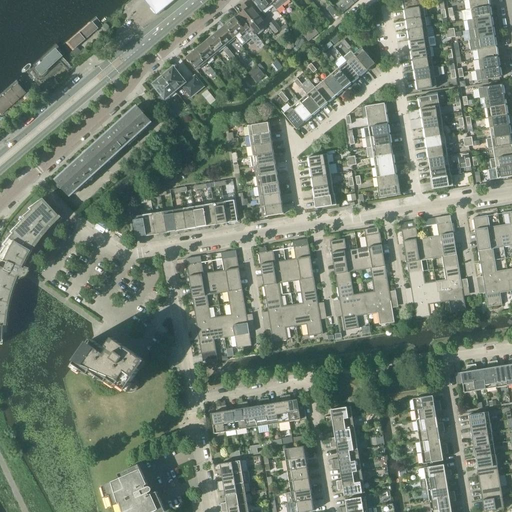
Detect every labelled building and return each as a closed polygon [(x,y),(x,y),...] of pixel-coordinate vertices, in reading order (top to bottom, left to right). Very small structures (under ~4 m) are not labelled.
[(143,0),(156,16),(174,0),(143,0)] [(261,12),(271,4),(267,0),(251,0),(258,9),(261,12)] [(267,0),(271,4),(276,11),(288,0),(267,0)] [(343,13),(348,8),(341,0),(336,5),(343,13)] [(341,0),(348,8),(354,3),(351,0),(341,0)] [(402,0),(404,10),(423,7),(422,0),(402,0)] [(490,6),(488,0),(468,0),(470,9),(490,6)] [(239,15),(255,34),(267,25),(248,2),(241,7),(245,11),(239,15)] [(491,16),(490,6),(470,9),(465,10),(467,20),(491,16)] [(425,17),(423,7),(404,10),(406,20),(425,17)] [(234,18),(225,26),(236,39),(240,35),(243,39),(247,35),(257,47),(262,42),(255,34),(239,15),(235,19),(234,18)] [(493,26),(491,16),(467,20),(466,20),(468,31),(493,26)] [(427,27),(425,17),(406,20),(407,30),(427,27)] [(275,34),(281,30),(274,21),(268,25),(275,34)] [(67,44),(73,52),(77,49),(98,31),(92,23),(67,44)] [(215,33),(226,47),(236,39),(225,26),(215,33)] [(475,40),(495,36),(493,26),(468,31),(469,41),(475,40)] [(308,41),(318,33),(313,27),(303,35),(308,41)] [(428,37),(427,27),(407,30),(409,40),(428,37)] [(205,42),(216,55),(222,50),(231,60),(235,57),(226,47),(215,33),(205,42)] [(337,36),(331,41),(335,45),(340,40),(337,36)] [(434,36),(428,37),(409,40),(411,50),(430,47),(436,46),(434,36)] [(496,46),(495,36),(475,40),(477,50),(496,46)] [(196,49),(207,63),(216,55),(205,42),(196,49)] [(498,57),(496,46),(477,50),(479,60),(498,57)] [(432,57),(430,47),(411,50),(412,60),(432,57)] [(353,55),(354,55),(366,71),(367,72),(376,64),(362,48),(353,55)] [(81,53),(77,49),(73,52),(72,53),(76,58),(81,53)] [(197,71),(207,63),(196,49),(186,58),(197,71)] [(26,77),(34,85),(58,64),(50,55),(26,77)] [(359,77),(366,71),(354,55),(346,61),(359,77)] [(433,67),(432,57),(412,60),(414,70),(433,67)] [(500,67),(498,57),(479,60),(480,70),(500,67)] [(225,65),(220,59),(217,62),(222,68),(225,65)] [(351,83),(359,77),(346,61),(339,68),(351,83)] [(438,66),(433,67),(414,70),(415,80),(435,77),(440,76),(438,66)] [(173,67),(163,76),(175,91),(181,85),(184,89),(188,86),(193,92),(203,85),(195,75),(186,82),(173,67)] [(216,73),(211,67),(207,70),(212,76),(216,73)] [(500,67),(480,70),(475,71),(477,81),(501,77),(500,67)] [(343,90),(351,83),(339,68),(331,75),(343,90)] [(261,71),(253,79),(256,82),(257,83),(265,76),(261,71)] [(336,96),(343,90),(331,75),(323,81),(336,96)] [(169,96),(175,91),(163,76),(152,84),(157,90),(152,94),(171,116),(175,112),(168,103),(172,99),(169,96)] [(437,88),(435,77),(415,80),(417,91),(437,88)] [(328,103),(336,96),(323,81),(315,88),(328,103)] [(480,99),(485,98),(504,95),(502,84),(478,88),(480,99)] [(0,98),(0,116),(25,96),(16,85),(0,98)] [(320,109),(328,103),(315,88),(307,94),(320,109)] [(45,89),(40,93),(44,98),(49,94),(45,89)] [(207,90),(201,95),(206,100),(211,95),(207,90)] [(312,116),(320,109),(307,94),(299,101),(312,116)] [(420,108),(439,105),(438,95),(418,98),(420,108)] [(506,105),(504,95),(485,98),(486,108),(506,105)] [(305,122),(312,116),(299,101),(292,107),(305,122)] [(363,118),(367,117),(386,114),(384,103),(361,107),(363,118)] [(422,118),(441,115),(439,105),(420,108),(422,118)] [(507,115),(506,105),(486,108),(488,118),(507,115)] [(137,106),(109,130),(124,147),(151,122),(137,106)] [(305,122),(292,107),(292,106),(283,114),(297,130),(306,123),(305,122)] [(367,117),(369,127),(388,124),(386,114),(367,117)] [(423,128),(443,125),(441,115),(422,118),(423,128)] [(509,125),(507,115),(488,118),(490,128),(509,125)] [(248,126),(249,136),(271,133),(269,122),(248,126)] [(369,127),(370,137),(390,134),(388,124),(369,127)] [(425,139),(444,135),(443,125),(423,128),(425,139)] [(511,135),(509,125),(490,128),(491,138),(511,135)] [(82,155),(97,171),(124,147),(109,130),(82,155)] [(271,133),(249,136),(251,146),(272,143),(271,133)] [(391,144),(390,134),(370,137),(372,147),(391,144)] [(446,145),(444,135),(425,139),(427,149),(446,145)] [(511,142),(511,135),(491,138),(486,139),(488,149),(493,148),(511,144),(511,142)] [(251,146),(253,156),(274,153),(272,143),(251,146)] [(369,158),(373,157),(393,154),(391,144),(372,147),(367,148),(369,158)] [(511,144),(493,148),(495,158),(511,155),(511,144)] [(448,155),(446,145),(427,149),(428,159),(448,155)] [(249,167),(254,166),(275,163),(274,153),(253,156),(248,157),(249,167)] [(310,168),(329,165),(327,154),(308,157),(310,168)] [(394,164),(393,154),(373,157),(375,167),(394,164)] [(70,196),(97,171),(82,155),(55,180),(70,196)] [(449,166),(448,155),(428,159),(430,169),(449,166)] [(491,169),(496,168),(511,165),(511,155),(495,158),(490,159),(491,169)] [(254,166),(256,177),(277,173),(275,163),(254,166)] [(396,174),(394,164),(375,167),(377,178),(396,174)] [(310,168),(311,178),(331,175),(329,165),(310,168)] [(511,176),(511,165),(496,168),(497,179),(511,176)] [(451,175),(449,166),(430,169),(431,178),(430,178),(430,179),(452,176),(451,175)] [(256,177),(258,187),(279,183),(277,173),(256,177)] [(398,183),(396,174),(377,178),(378,187),(378,188),(399,184),(399,183),(398,183)] [(311,178),(313,188),(332,185),(331,175),(311,178)] [(453,186),(452,176),(430,179),(432,190),(453,186)] [(258,187),(259,197),(280,193),(279,183),(258,187)] [(401,195),(399,184),(378,188),(380,198),(401,195)] [(313,197),(314,198),(335,195),(335,194),(334,194),(332,185),(313,188),(315,197),(313,197)] [(259,197),(261,207),(282,203),(280,193),(259,197)] [(336,205),(335,195),(314,198),(315,209),(336,205)] [(0,249),(0,261),(4,263),(1,269),(0,268),(0,341),(1,325),(3,326),(4,312),(7,300),(10,287),(13,279),(15,279),(16,279),(17,279),(18,279),(19,279),(20,278),(21,277),(23,276),(23,275),(24,274),(24,273),(25,273),(25,272),(25,271),(25,270),(25,268),(22,267),(26,258),(32,247),(40,237),(48,227),(57,218),(40,199),(26,208),(28,210),(17,220),(19,221),(8,232),(10,233),(0,245),(2,246),(0,249)] [(234,200),(224,202),(227,223),(238,221),(234,200)] [(217,225),(227,223),(224,202),(214,204),(217,225)] [(284,214),(282,203),(261,207),(263,217),(284,214)] [(207,226),(217,225),(214,204),(203,205),(207,226)] [(197,228),(207,226),(203,205),(193,207),(197,228)] [(183,209),(187,230),(197,228),(193,207),(183,209)] [(183,209),(173,210),(177,231),(187,230),(183,209)] [(173,210),(163,212),(167,233),(177,231),(173,210)] [(510,224),(500,225),(502,236),(511,234),(511,211),(508,212),(510,224)] [(167,233),(163,212),(153,213),(156,235),(167,233)] [(146,236),(156,235),(153,213),(143,215),(146,236)] [(136,238),(146,236),(143,215),(132,217),(136,238)] [(439,235),(428,237),(430,248),(455,244),(450,215),(436,218),(439,235)] [(473,218),(476,240),(502,236),(500,225),(490,227),(488,215),(473,218)] [(405,252),(430,248),(428,237),(418,239),(415,221),(400,224),(405,252)] [(357,249),(359,260),(384,256),(380,233),(379,233),(378,227),(364,230),(367,247),(357,249)] [(511,234),(502,236),(503,247),(511,245),(511,234)] [(502,236),(476,240),(480,262),(495,260),(493,249),(503,247),(502,236)] [(285,260),(287,271),(312,267),(307,239),(293,241),(295,259),(285,260)] [(359,260),(357,249),(346,250),(345,239),(330,241),(333,264),(359,260)] [(459,266),(455,244),(430,248),(432,259),(442,257),(444,268),(459,266)] [(430,248),(405,252),(409,274),(424,272),(422,261),(432,259),(430,248)] [(214,272),(215,283),(240,279),(236,250),(221,253),(224,270),(214,272)] [(287,271),(285,260),(275,262),(273,250),(258,253),(262,276),(287,271)] [(190,287),(215,283),(214,272),(203,274),(200,256),(186,259),(190,287)] [(384,256),(359,260),(360,271),(370,269),(372,280),(387,278),(384,256)] [(360,271),(359,260),(333,264),(337,286),(352,283),(350,272),(360,271)] [(484,285),(509,280),(507,270),(497,271),(495,260),(480,262),(484,285)] [(462,288),(459,266),(444,268),(446,280),(435,281),(437,292),(462,288)] [(312,267),(287,271),(289,282),(299,281),(301,292),(316,289),(312,267)] [(289,282),(287,271),(262,276),(265,298),(280,295),(279,284),(289,282)] [(424,272),(409,274),(412,296),(437,292),(435,281),(425,283),(424,272)] [(364,293),(366,304),(391,300),(387,278),(372,280),(374,291),(364,293)] [(240,279),(215,283),(217,294),(227,292),(229,304),(244,301),(240,279)] [(511,292),(509,280),(484,285),(487,307),(502,305),(500,293),(511,292)] [(215,283),(190,287),(194,309),(209,307),(207,296),(217,294),(215,283)] [(341,308),(366,304),(364,293),(354,295),(352,283),(337,286),(341,308)] [(437,292),(439,303),(449,301),(451,313),(466,311),(462,288),(437,292)] [(292,305),(294,316),(319,312),(316,289),(301,292),(302,303),(292,305)] [(437,292),(412,296),(416,319),(431,317),(429,305),(439,303),(437,292)] [(269,320),(294,316),(292,305),(282,306),(280,295),(265,298),(269,320)] [(391,300),(366,304),(368,315),(378,313),(380,325),(395,322),(391,300)] [(221,316),(223,327),(248,323),(244,301),(229,304),(231,315),(221,316)] [(368,315),(366,304),(341,308),(344,331),(359,328),(357,317),(368,315)] [(198,331),(223,327),(221,316),(211,318),(209,307),(194,309),(198,331)] [(319,312),(294,316),(296,327),(306,325),(308,337),(323,334),(319,312)] [(286,328),(296,327),(294,316),(269,320),(273,342),(288,340),(286,328)] [(248,323),(223,327),(224,338),(235,337),(237,348),(251,346),(248,323)] [(224,338),(223,327),(198,331),(201,354),(216,352),(214,340),(224,338)] [(105,349),(91,339),(71,369),(127,393),(128,393),(129,393),(131,393),(132,393),(133,393),(134,392),(135,392),(136,391),(137,390),(138,389),(138,388),(139,387),(139,386),(139,385),(139,384),(139,383),(139,382),(138,381),(138,380),(137,379),(136,378),(135,377),(146,361),(113,338),(105,349)] [(217,359),(216,352),(201,354),(202,362),(217,359)] [(483,369),(486,389),(497,388),(492,361),(488,362),(488,367),(487,368),(483,369)] [(492,361),(497,388),(507,386),(504,366),(499,366),(498,365),(497,361),(492,361)] [(475,391),(486,389),(483,369),(478,370),(477,369),(476,364),(471,365),(475,391)] [(475,391),(471,365),(466,366),(467,370),(466,372),(455,374),(457,384),(463,383),(464,393),(475,391)] [(415,410),(441,406),(440,401),(435,402),(434,401),(432,390),(421,391),(422,397),(413,399),(415,410)] [(307,419),(303,399),(292,401),(291,400),(290,397),(290,395),(285,396),(290,422),(307,419)] [(290,422),(285,396),(280,396),(281,401),(280,402),(275,403),(279,423),(290,422)] [(279,423),(275,403),(271,404),(269,403),(269,398),(264,399),(268,425),(279,423)] [(268,425),(264,399),(259,400),(260,404),(259,406),(254,407),(257,427),(268,425)] [(247,428),(242,402),(238,403),(238,408),(237,409),(233,410),(236,430),(247,428)] [(257,427),(254,407),(249,407),(248,406),(247,402),(242,402),(247,428),(257,427)] [(236,430),(233,410),(228,411),(227,410),(226,405),(221,406),(225,432),(236,430)] [(214,434),(225,432),(221,406),(216,407),(217,411),(216,413),(211,414),(214,434)] [(327,422),(353,418),(351,406),(331,410),(331,415),(330,416),(326,417),(327,422)] [(416,421),(436,417),(436,413),(437,411),(441,411),(441,410),(441,409),(441,406),(415,410),(416,421)] [(468,415),(470,426),(490,423),(489,412),(468,415)] [(437,422),(436,417),(416,421),(418,431),(444,427),(443,422),(439,423),(437,422)] [(333,427),(334,432),(354,428),(353,418),(327,422),(327,427),(332,426),(333,427)] [(492,433),(490,423),(470,426),(472,437),(492,433)] [(420,442),(440,439),(439,434),(440,433),(445,432),(444,427),(418,431),(420,442)] [(329,438),(330,443),(356,439),(354,428),(334,432),(335,436),(334,438),(329,438)] [(494,444),(492,433),(472,437),(474,447),(494,444)] [(337,448),(338,453),(358,450),(356,439),(330,443),(330,444),(331,448),(335,447),(337,448)] [(421,453),(448,448),(447,444),(442,444),(441,443),(440,439),(420,442),(421,453)] [(496,455),(494,444),(474,447),(475,458),(496,455)] [(261,448),(261,445),(250,447),(251,454),(258,453),(257,448),(261,448)] [(284,449),(286,460),(306,457),(304,446),(284,449)] [(448,453),(448,448),(421,453),(423,464),(443,461),(443,455),(444,454),(448,453)] [(333,460),(333,464),(360,460),(358,450),(338,453),(338,458),(337,459),(333,460)] [(497,465),(496,455),(475,458),(477,469),(497,465)] [(308,468),(306,457),(286,460),(287,471),(308,468)] [(340,470),(341,474),(361,471),(360,460),(333,464),(334,469),(339,469),(340,470)] [(222,475),(242,472),(240,461),(214,465),(215,470),(220,469),(221,470),(222,475)] [(148,486),(139,465),(118,474),(120,478),(102,486),(109,508),(113,506),(114,511),(165,511),(166,511),(157,492),(152,494),(151,492),(152,491),(152,490),(153,490),(153,489),(152,488),(152,487),(151,487),(151,486),(150,486),(149,486),(148,486)] [(426,479),(452,475),(451,470),(446,471),(445,470),(444,465),(419,469),(421,480),(426,479)] [(499,476),(497,465),(477,469),(479,479),(499,476)] [(309,478),(308,468),(287,471),(289,482),(309,478)] [(248,471),(242,472),(222,475),(223,480),(222,481),(217,482),(218,487),(244,482),(250,482),(248,471)] [(336,481),(337,486),(363,482),(361,471),(341,474),(342,479),(341,480),(336,481)] [(427,490),(448,486),(447,482),(448,480),(453,480),(452,475),(426,479),(427,490)] [(501,487),(499,476),(479,479),(481,490),(501,487)] [(311,489),(309,478),(289,482),(291,492),(311,489)] [(244,482),(218,487),(219,492),(223,491),(225,492),(225,496),(246,493),(244,482)] [(365,493),(363,482),(337,486),(338,491),(342,490),(344,491),(345,496),(365,493)] [(429,500),(455,496),(455,491),(450,492),(448,491),(448,486),(427,490),(429,500)] [(503,497),(501,487),(481,490),(482,501),(503,497)] [(311,489),(291,492),(286,493),(288,504),(293,503),(313,500),(311,489)] [(246,493),(225,496),(226,501),(225,503),(220,503),(221,508),(247,504),(246,493)] [(431,511),(451,508),(450,503),(451,502),(456,501),(455,496),(429,500),(431,511)] [(341,511),(342,511),(367,508),(366,497),(345,500),(346,505),(345,507),(340,507),(341,508),(341,511)] [(504,509),(503,497),(482,501),(484,511),(504,509)] [(306,511),(315,511),(313,500),(293,503),(294,511),(306,511)]
